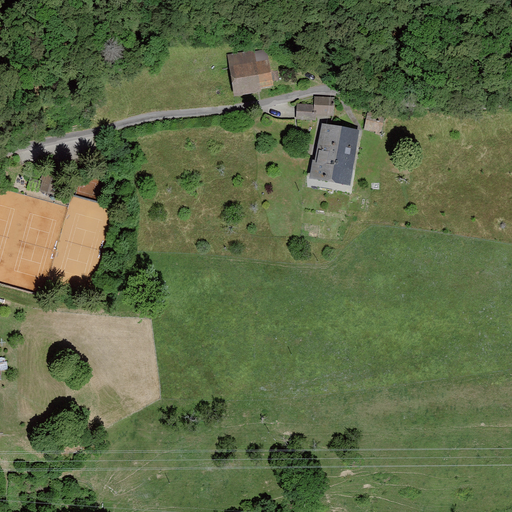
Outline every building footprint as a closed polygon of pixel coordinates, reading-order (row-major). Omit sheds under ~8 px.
[(226,55),(234,98),(275,90),(267,48),(226,55)] [(298,104),(297,119),(316,121),(317,117),(334,118),(336,98),(316,96),(315,106),(298,104)] [(369,111),(365,130),(382,134),(386,115),(369,111)] [(360,133),(322,125),(310,184),(348,191),(360,133)] [(58,176),(42,173),(39,191),(55,194),(58,176)]
